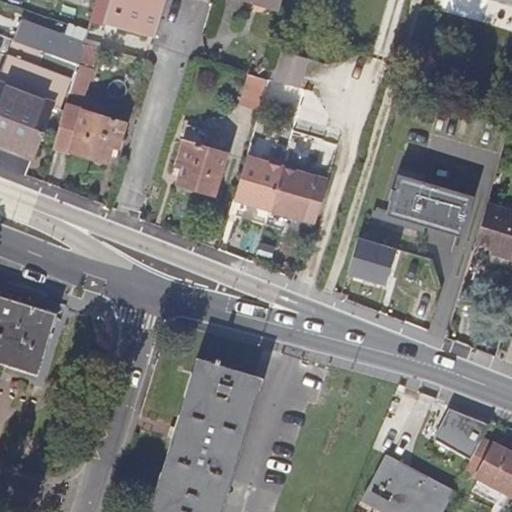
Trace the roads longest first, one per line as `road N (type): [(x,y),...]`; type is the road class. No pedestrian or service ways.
road 1 (tertiary): [(149,289),(430,364),(511,394)]
road 2 (unknown): [(111,280),(128,196),(191,0)]
road 3 (residential): [(149,289),(85,511)]
road 4 (tertiary): [(0,240),(149,289)]
